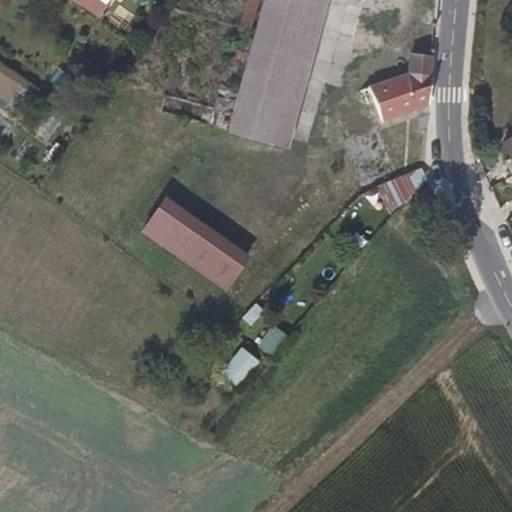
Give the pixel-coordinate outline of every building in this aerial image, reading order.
[(79,0),(101,15),(111,0),(79,0)] [(294,120),(322,3),(312,0),(266,0),(241,108),(294,120)] [(435,77),(437,57),(415,54),(413,74),(435,77)] [(386,122),(433,105),(435,77),(413,74),(373,87),(386,121),(386,122)] [(386,121),(373,87),(367,89),(375,107),(381,123),(386,121)] [(288,148),(293,127),(294,120),(241,108),(235,135),(268,143),(288,148)] [(511,133),(501,139),(511,158),(507,161),(511,167),(511,166),(511,133)] [(161,203),(138,240),(229,296),(252,258),(161,203)] [(268,351),(249,336),(243,344),(246,346),(263,357),(268,351)] [(246,383),(264,358),(263,357),(246,346),(228,371),(229,372),(235,376),(246,383)] [(231,381),(235,376),(229,372),(226,377),(231,381)]
